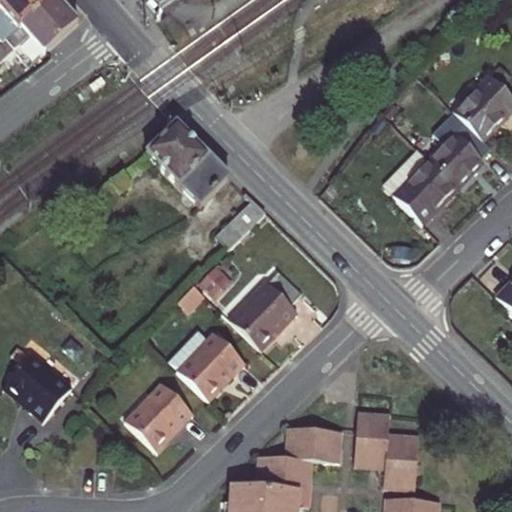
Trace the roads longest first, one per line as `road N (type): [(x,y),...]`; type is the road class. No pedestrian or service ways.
road 1 (tertiary): [(120,30),(385,298)]
road 2 (residential): [(161,511),(385,298)]
road 3 (track): [(218,136),(290,104),(443,0)]
road 4 (residential): [(0,127),(120,30)]
road 5 (tertiary): [(402,314),(511,423)]
road 6 (residential): [(402,314),(511,212)]
